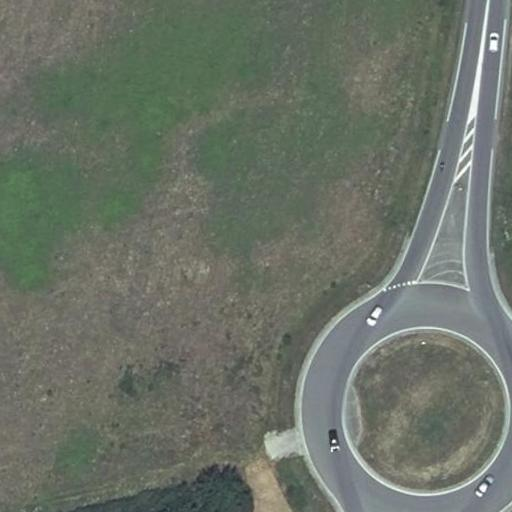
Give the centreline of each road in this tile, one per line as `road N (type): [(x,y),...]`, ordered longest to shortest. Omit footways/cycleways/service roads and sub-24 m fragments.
road 1 (secondary): [(494,329),(477,273),(475,231),(491,0)]
road 2 (track): [(0,503),(321,432)]
road 3 (secondary): [(484,0),(432,223),(388,312)]
road 4 (secondary): [(388,312),(356,331),(333,360),(321,395),(321,432),(334,466),(359,494)]
